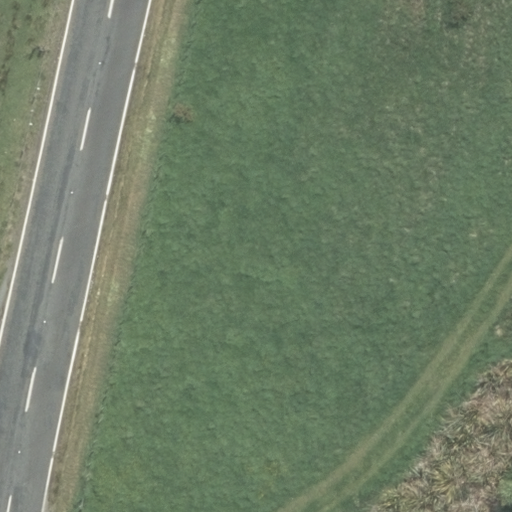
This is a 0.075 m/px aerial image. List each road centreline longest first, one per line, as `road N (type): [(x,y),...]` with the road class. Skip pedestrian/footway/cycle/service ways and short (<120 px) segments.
road 1 (unclassified): [(8,511),(111,0)]
road 2 (unclassified): [(301,511),(364,465),(409,413),(511,266)]
